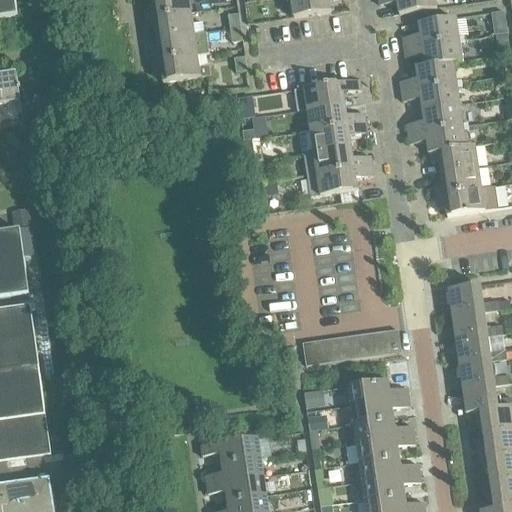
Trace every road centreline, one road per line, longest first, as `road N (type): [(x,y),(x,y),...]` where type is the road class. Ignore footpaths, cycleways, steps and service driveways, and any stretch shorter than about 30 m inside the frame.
road 1 (residential): [(444,511),(407,253)]
road 2 (residential): [(407,253),(370,0)]
